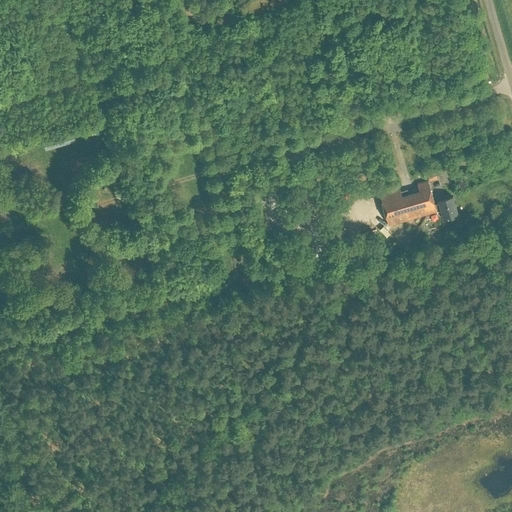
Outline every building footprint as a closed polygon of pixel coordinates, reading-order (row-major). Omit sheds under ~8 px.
[(102,125),(91,128),(92,134),(109,129),(108,125),(102,126),(102,125)] [(43,149),(74,140),(71,131),(40,139),(43,149)] [(429,180),(417,184),(419,188),(412,190),(413,192),(409,193),(408,189),(401,191),(400,189),(381,194),(390,225),(443,210),(446,219),(460,215),(455,196),(441,200),(442,203),(436,204),(429,180)] [(278,181),(266,184),(269,195),(281,192),(278,181)] [(257,185),(252,186),(254,198),(260,197),(257,185)]
